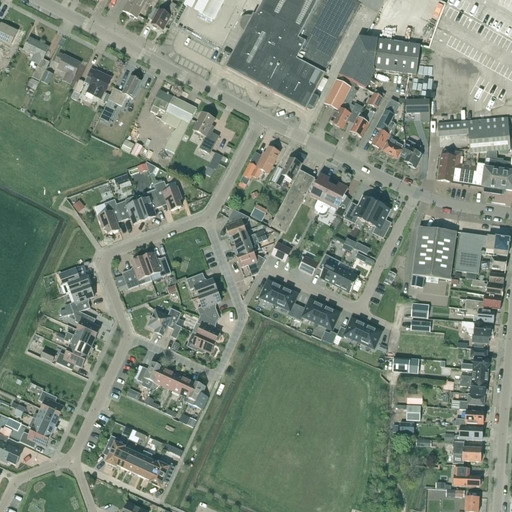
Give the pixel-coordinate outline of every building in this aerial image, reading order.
[(136,20),(147,0),(129,0),(123,13),(136,20)] [(244,33),(225,69),(259,86),(260,86),(260,87),(272,93),(273,93),(273,94),(306,111),(308,107),(314,110),(319,99),(314,96),(326,74),(325,73),(361,5),(378,15),(386,0),(264,0),(255,17),(254,16),(253,17),(250,17),(249,17),(247,17),(244,18),(242,20),(241,21),(240,23),(240,26),(240,28),(241,30),(243,32),(244,33)] [(159,12),(151,28),(159,32),(160,29),(163,31),(172,13),(177,15),(180,10),(172,5),(166,16),(159,12)] [(0,24),(0,40),(11,46),(18,32),(3,25),(3,26),(0,24)] [(351,92),(353,93),(357,86),(366,90),(376,72),(375,72),(375,71),(417,77),(417,74),(419,61),(421,46),(378,40),(359,38),(339,77),(340,77),(336,84),(351,92)] [(41,82),(46,72),(50,63),(44,60),(50,48),(31,39),(25,51),(36,56),(33,62),(30,69),(35,71),(32,78),(41,82)] [(61,54),(57,63),(62,65),(59,70),(66,74),(62,82),(71,86),(82,64),(66,56),(66,57),(61,54)] [(79,81),(74,92),(80,95),(85,84),(90,86),(86,94),(102,101),(112,79),(97,72),(96,73),(92,70),(85,84),(79,81)] [(53,75),(46,72),(41,82),(48,86),(53,75)] [(114,90),(108,101),(109,102),(116,105),(122,108),(128,96),(134,99),(142,82),(132,77),(124,94),(114,90)] [(39,83),(32,80),(28,87),(31,88),(28,94),(33,97),(36,91),(39,83)] [(351,92),(336,84),(324,107),(334,112),(339,115),(351,92)] [(162,92),(151,113),(158,116),(160,112),(161,112),(162,110),(166,112),(161,122),(177,131),(174,134),(165,150),(172,154),(170,157),(173,159),(175,155),(190,125),(198,110),(162,92)] [(353,103),(357,95),(353,93),(351,92),(339,115),(334,112),(328,123),(331,125),(333,126),(343,131),(348,121),(355,125),(363,110),(356,106),(354,109),(350,106),(351,103),(353,103)] [(374,95),(369,105),(378,110),(384,99),(374,95)] [(380,132),(372,146),(381,151),(395,125),(391,123),(401,106),(391,100),(375,129),(380,132)] [(431,101),(408,101),(408,114),(431,114),(431,101)] [(109,102),(100,120),(105,122),(108,116),(112,118),(115,112),(113,111),(116,105),(109,102)] [(202,114),(193,132),(205,139),(199,150),(210,155),(219,138),(209,132),(215,121),(202,114)] [(356,125),(351,134),(352,134),(352,136),(355,137),(356,137),(362,140),(375,117),(371,115),(367,120),(365,119),(363,123),(358,121),(356,125)] [(507,119),(437,125),(438,138),(468,135),(470,155),(488,153),(497,152),(510,151),(507,119)] [(126,141),(121,150),(130,155),(135,146),(126,141)] [(388,145),(384,152),(398,159),(402,151),(401,151),(403,147),(397,144),(397,143),(392,141),(390,145),(388,145)] [(408,145),(402,157),(408,160),(406,164),(411,166),(410,168),(416,170),(423,156),(422,155),(422,154),(420,152),(422,149),(416,146),(409,142),(408,145)] [(137,145),(131,155),(137,158),(143,148),(137,145)] [(247,187),(250,181),(256,172),(261,175),(264,170),(269,173),(279,154),(269,148),(266,156),(263,154),(256,168),(250,165),(243,177),(244,178),(241,183),(247,187)] [(486,165),(485,170),(486,170),(488,170),(490,160),(497,161),(497,152),(488,153),(486,165)] [(441,156),(438,181),(450,183),(483,188),(485,170),(486,165),(477,164),(476,168),(459,166),(460,155),(447,153),(446,156),(442,156),(441,156)] [(216,154),(212,162),(219,165),(223,157),(216,154)] [(281,175),(276,185),(280,188),(285,178),(293,181),(301,165),(300,165),(301,163),(296,161),(295,162),(290,159),(281,175)] [(511,191),(511,167),(511,168),(511,163),(497,161),(490,160),(488,170),(486,170),(485,170),(483,188),(511,191)] [(147,163),(146,165),(149,171),(150,175),(153,174),(156,168),(147,163)] [(146,165),(138,167),(140,174),(149,171),(146,165)] [(208,168),(205,175),(211,178),(214,171),(208,168)] [(271,221),(268,226),(286,235),(315,180),(300,172),(274,222),(271,221)] [(128,176),(115,181),(117,187),(130,182),(128,176)] [(318,215),(332,188),(328,185),(330,181),(321,176),(310,197),(316,201),(314,206),(313,208),(313,210),(314,212),(316,214),(318,215)] [(165,183),(154,187),(156,192),(156,191),(160,203),(161,203),(166,201),(170,213),(182,209),(179,202),(182,201),(177,189),(175,183),(166,187),(165,183)] [(337,190),(332,188),(318,215),(320,216),(322,217),(325,216),(327,215),(328,213),(331,208),(337,212),(348,190),(339,186),(337,190)] [(156,192),(136,199),(145,222),(156,218),(154,211),(162,208),(161,203),(160,203),(156,191),(156,192)] [(117,206),(121,218),(122,222),(131,219),(134,226),(145,222),(136,199),(136,197),(126,201),(127,202),(117,206)] [(352,204),(344,220),(355,226),(358,220),(367,224),(379,202),(371,198),(370,201),(364,198),(359,208),(352,204)] [(80,201),(73,207),(79,214),(86,209),(80,201)] [(105,205),(95,209),(99,218),(103,230),(106,229),(108,236),(120,232),(115,220),(121,218),(117,206),(115,201),(105,205)] [(379,202),(367,224),(376,229),(373,235),(384,240),(392,224),(386,221),(391,211),(384,208),(386,206),(379,202)] [(262,223),(266,215),(268,211),(257,205),(251,217),(262,223)] [(230,239),(246,233),(244,227),(246,226),(250,219),(234,211),(228,221),(230,227),(227,228),(230,239)] [(419,229),(416,257),(454,261),(457,234),(419,229)] [(232,249),(258,239),(256,235),(248,238),(246,233),(230,239),(233,245),(231,246),(232,249)] [(481,257),(507,260),(510,241),(481,237),(461,234),(456,272),(479,275),(481,257)] [(259,244),(258,239),(232,249),(234,253),(236,253),(238,258),(253,252),(260,250),(258,246),(259,244)] [(272,257),(286,264),(292,251),(278,244),(272,257)] [(358,244),(355,250),(367,256),(370,250),(358,244)] [(253,252),(238,258),(242,268),(249,266),(253,277),(259,274),(267,260),(259,256),(255,258),(253,252)] [(358,254),(356,259),(365,264),(368,259),(358,254)] [(155,255),(143,259),(150,278),(159,274),(161,279),(172,275),(166,259),(157,262),(155,255)] [(326,256),(319,269),(324,272),(320,279),(330,284),(339,268),(341,263),(326,256)] [(451,281),(454,261),(416,257),(413,276),(425,278),(451,281)] [(506,272),(507,260),(481,257),(479,275),(480,269),(506,272)] [(299,271),(313,277),(319,265),(305,258),(299,271)] [(152,283),(150,278),(143,259),(132,263),(135,270),(122,275),(123,277),(116,279),(119,289),(127,286),(128,291),(152,283)] [(330,284),(340,290),(349,273),(339,268),(330,284)] [(68,285),(72,294),(90,287),(90,286),(92,285),(89,276),(87,277),(86,276),(79,279),(76,270),(60,276),(63,287),(68,285)] [(390,272),(385,283),(391,286),(396,275),(390,272)] [(349,273),(340,290),(350,295),(353,290),(358,293),(363,282),(358,280),(359,279),(349,273)] [(491,274),(490,283),(504,285),(505,276),(491,274)] [(195,290),(199,299),(217,292),(213,281),(206,283),(203,275),(187,281),(190,291),(195,290)] [(425,278),(413,276),(411,288),(423,289),(425,278)] [(478,282),(475,282),(473,281),(472,287),(484,289),(484,288),(487,288),(486,297),(502,299),(504,287),(488,285),(488,286),(485,285),(485,283),(478,282)] [(269,282),(261,299),(276,305),(283,289),(269,282)] [(94,298),(90,287),(72,294),(75,304),(70,305),(74,315),(80,313),(90,310),(87,301),(94,298)] [(283,289),(276,305),(290,312),(298,295),(283,289)] [(221,303),(217,292),(199,299),(202,308),(197,310),(200,318),(208,318),(217,314),(214,306),(221,303)] [(502,299),(486,297),(484,297),(483,304),(466,301),(465,310),(486,312),(487,309),(500,311),(502,299)] [(317,323),(325,307),(311,300),(303,316),(317,323)] [(413,305),(411,319),(428,320),(430,307),(413,305)] [(325,307),(317,323),(332,330),(340,314),(325,307)] [(174,331),(176,326),(181,315),(171,310),(168,317),(156,312),(153,317),(150,319),(151,322),(148,328),(156,331),(155,333),(163,337),(168,328),(174,331)] [(495,314),(484,313),(467,311),(466,316),(478,317),(478,323),(493,324),(495,314)] [(96,321),(80,313),(74,315),(76,321),(75,323),(81,325),(78,331),(96,340),(101,330),(93,326),(96,321)] [(198,336),(216,344),(217,343),(219,342),(221,338),(220,335),(221,333),(214,330),(219,319),(217,314),(208,318),(200,318),(194,333),(198,335),(198,336)] [(358,344),(366,328),(352,320),(344,337),(358,344)] [(432,324),(413,322),(413,331),(432,333),(432,324)] [(458,323),(457,330),(467,330),(467,333),(469,336),(490,338),(491,335),(492,336),(493,331),(491,331),(491,329),(484,328),(484,326),(460,323),(458,323)] [(176,326),(174,331),(171,338),(177,341),(182,329),(176,326)] [(367,326),(360,343),(374,349),(382,333),(367,326)] [(93,347),(96,340),(78,331),(75,337),(68,334),(66,338),(94,351),(95,348),(93,347)] [(326,333),(322,342),(333,347),(338,336),(331,333),(330,335),(326,333)] [(58,334),(56,340),(64,343),(64,342),(66,338),(58,334)] [(216,344),(198,336),(194,345),(189,343),(187,348),(203,355),(204,352),(211,355),(216,344)] [(93,353),(94,351),(66,338),(64,342),(72,345),(69,351),(87,359),(90,352),(93,353)] [(45,351),(41,359),(53,364),(57,356),(45,351)] [(87,359),(69,351),(66,357),(61,354),(56,364),(73,371),(75,366),(82,369),(87,359)] [(462,370),(488,373),(489,361),(487,361),(488,352),(472,351),(471,359),(474,360),(473,366),(462,365),(462,370)] [(395,359),(393,373),(419,375),(420,362),(395,359)] [(154,384),(161,368),(152,364),(149,371),(143,368),(137,381),(146,385),(147,381),(154,384)] [(141,367),(135,380),(137,381),(143,368),(141,367)] [(170,372),(161,368),(154,384),(163,388),(170,372)] [(172,392),(179,376),(170,372),(163,388),(172,392)] [(487,385),(488,373),(473,372),(472,379),(461,378),(461,383),(487,385)] [(188,380),(179,376),(172,392),(181,396),(188,380)] [(188,380),(181,396),(189,400),(197,384),(188,380)] [(444,383),(443,391),(454,392),(454,384),(444,383)] [(485,397),(487,385),(461,383),(460,388),(471,389),(471,395),(471,396),(485,397)] [(34,393),(37,387),(31,384),(28,391),(34,393)] [(189,400),(187,404),(202,411),(208,398),(203,396),(206,388),(197,384),(189,400)] [(130,390),(127,397),(138,402),(141,396),(130,390)] [(44,405),(42,410),(60,419),(64,409),(55,405),(58,399),(43,392),(39,402),(44,405)] [(409,395),(408,405),(422,405),(423,395),(409,395)] [(471,396),(471,395),(469,395),(468,403),(460,403),(460,411),(468,412),(468,406),(484,407),(485,397),(471,396)] [(407,407),(407,423),(421,423),(421,407),(407,407)] [(57,425),(60,419),(42,410),(37,420),(57,430),(59,426),(57,425)] [(466,421),(457,421),(456,427),(467,427),(467,425),(483,426),(483,420),(485,421),(485,415),(483,415),(483,413),(466,412),(466,421)] [(10,419),(6,426),(19,432),(22,425),(10,419)] [(57,430),(37,420),(33,419),(29,428),(32,430),(51,438),(54,432),(56,433),(57,430)] [(188,427),(194,429),(197,422),(192,419),(188,427)] [(400,424),(400,434),(414,435),(414,425),(400,424)] [(9,439),(12,432),(5,428),(2,435),(9,439)] [(456,443),(464,444),(465,444),(465,441),(482,442),(482,429),(459,428),(459,438),(456,437),(456,443)] [(46,449),(51,438),(32,430),(30,436),(24,434),(20,443),(34,450),(37,445),(46,449)] [(0,435),(0,458),(1,459),(0,460),(0,461),(7,465),(8,463),(17,466),(23,453),(6,446),(9,439),(0,435)] [(117,467),(125,450),(126,448),(119,445),(120,441),(112,437),(104,454),(109,457),(106,464),(117,469),(117,467)] [(464,444),(456,443),(454,443),(453,465),(464,466),(464,463),(481,464),(481,461),(482,460),(483,458),(483,456),(483,455),(481,453),(482,451),(463,450),(464,444)] [(174,448),(168,446),(166,451),(171,454),(174,448)] [(133,453),(125,450),(117,467),(125,471),(133,453)] [(134,475),(142,457),(133,453),(125,471),(134,475)] [(150,461),(142,457),(134,475),(142,479),(150,461)] [(158,465),(150,461),(142,479),(150,482),(151,482),(159,465),(158,465)] [(151,482),(150,482),(151,483),(150,484),(160,489),(164,481),(169,484),(177,467),(168,463),(167,467),(159,463),(158,465),(159,465),(151,482)] [(455,470),(454,487),(480,488),(480,487),(483,486),(483,481),(480,480),(481,478),(469,478),(470,471),(455,470)] [(447,491),(446,498),(464,499),(465,492),(447,491)] [(466,499),(465,511),(478,511),(479,500),(466,499)]
